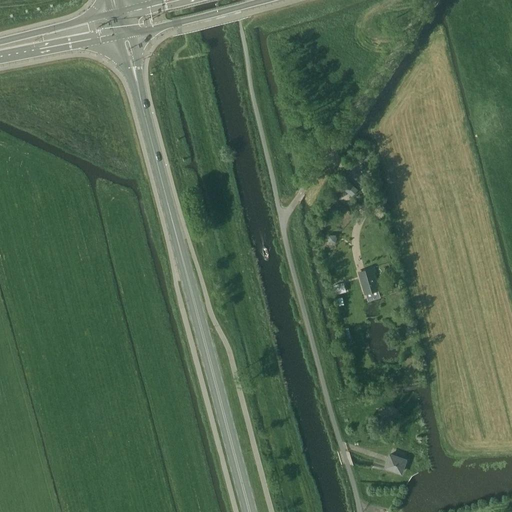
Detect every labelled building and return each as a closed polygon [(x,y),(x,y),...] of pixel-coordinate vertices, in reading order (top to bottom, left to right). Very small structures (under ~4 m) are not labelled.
[(356,190),(344,179),(340,185),(352,195),(356,190)] [(358,272),(362,287),(364,295),(379,291),(376,282),(372,267),(358,272)] [(346,292),(344,283),(333,286),(336,295),(346,292)] [(336,307),(339,319),(346,318),(344,305),(336,307)] [(342,330),(345,340),(351,338),(348,328),(342,330)] [(389,452),(383,468),(402,474),(407,459),(389,452)]
